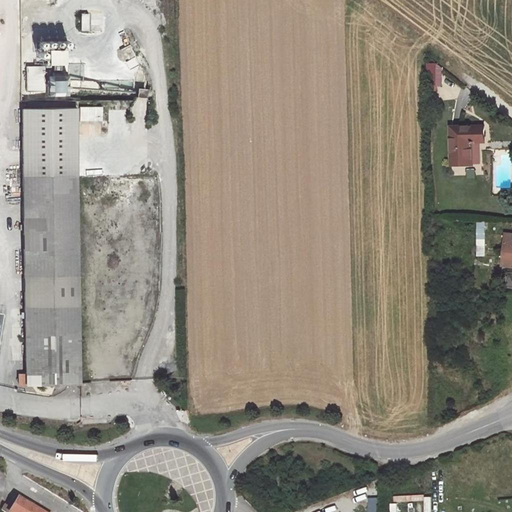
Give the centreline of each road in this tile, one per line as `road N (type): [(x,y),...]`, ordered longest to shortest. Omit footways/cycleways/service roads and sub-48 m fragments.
road 1 (unclassified): [(306,429),(379,450),(418,451),(511,415)]
road 2 (primary): [(126,450),(79,456),(0,436)]
road 3 (primary): [(0,446),(105,504)]
